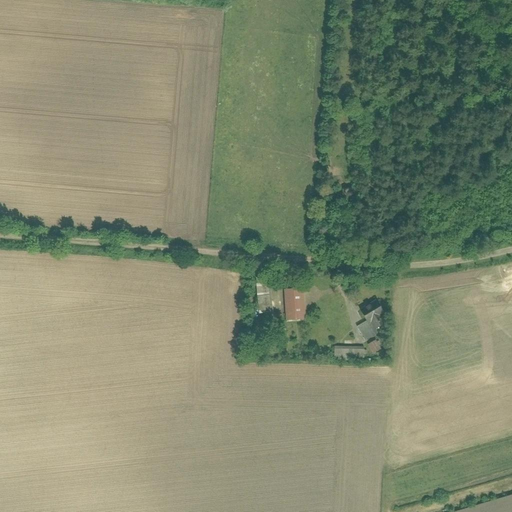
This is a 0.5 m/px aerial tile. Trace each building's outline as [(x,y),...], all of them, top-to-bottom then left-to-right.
[(270,277),(253,279),(257,313),(275,311),(270,277)] [(304,288),(285,289),(287,321),(306,320),(304,288)] [(384,314),(377,301),(361,310),(367,322),(373,331),(376,329),(385,324),(381,316),(384,314)] [(359,326),(367,340),(378,333),(376,329),(373,331),(367,322),(359,326)] [(378,340),(369,345),(374,354),(383,349),(378,340)] [(364,346),(335,346),(334,360),(363,360),(364,346)] [(511,511),(511,494),(451,511),(511,511)]
